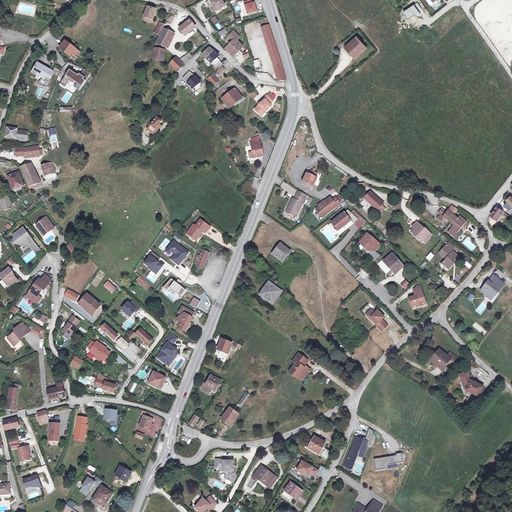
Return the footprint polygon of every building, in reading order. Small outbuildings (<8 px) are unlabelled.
[(227,5),(223,0),(214,0),(215,1),(212,3),(218,11),(227,5)] [(248,0),(242,2),(246,16),(256,13),(252,0),(248,0)] [(154,20),(157,9),(149,7),(148,9),(146,9),(146,11),(147,11),(145,18),(146,18),(153,20),(154,20)] [(191,32),(197,28),(191,21),(185,25),(191,32)] [(155,33),(160,36),(163,30),(165,25),(160,22),(155,33)] [(187,35),(191,32),(185,25),(179,30),(185,37),(187,35)] [(224,29),(217,33),(219,37),(227,33),(224,29)] [(174,35),(163,30),(160,36),(156,44),(167,47),(174,35)] [(234,56),(244,46),(238,41),(241,38),(235,32),(231,36),(233,39),(229,43),(231,45),(227,49),(233,55),(234,56)] [(367,48),(357,38),(347,47),(356,57),(367,48)] [(81,53),(64,40),(58,48),(75,61),(81,53)] [(275,40),(268,43),(277,73),(285,71),(275,40)] [(166,51),(155,48),(153,59),(164,61),(166,51)] [(208,58),(215,52),(211,49),(204,54),(208,58)] [(221,56),(215,52),(208,58),(213,63),(221,56)] [(178,71),(184,63),(177,57),(170,64),(178,71)] [(252,61),(255,68),(261,67),(259,59),(252,61)] [(54,72),(36,62),(31,73),(49,82),(54,72)] [(200,77),(203,75),(197,68),(194,70),(200,77)] [(77,75),(69,70),(61,82),(65,85),(70,77),(82,84),(89,72),(84,69),(81,74),(79,73),(77,75)] [(185,77),(184,78),(194,90),(202,82),(197,76),(197,77),(192,71),(185,77)] [(219,71),(215,74),(220,79),(224,76),(219,71)] [(287,75),(285,71),(277,73),(280,81),(284,81),(288,80),(287,75)] [(220,79),(215,74),(209,79),(215,86),(221,80),(220,79)] [(237,106),(247,98),(244,95),(243,96),(237,89),(224,99),(231,108),(236,104),(237,106)] [(264,103),(257,109),(261,114),(265,111),(267,113),(274,107),(272,105),(275,102),(269,96),(266,99),(267,100),(264,103)] [(158,123),(161,119),(158,117),(151,126),(155,128),(158,123)] [(26,141),(28,131),(18,130),(18,129),(8,128),(7,138),(26,141)] [(259,157),(259,156),(264,155),(263,149),(262,149),(261,143),(252,144),(254,158),(259,157)] [(35,147),(18,149),(17,149),(18,156),(22,156),(22,157),(26,156),(26,159),(40,157),(39,144),(37,144),(35,144),(35,147)] [(30,187),(35,185),(41,184),(31,164),(22,167),(30,187)] [(52,165),(42,168),(45,178),(55,175),(52,165)] [(24,186),(19,173),(17,168),(7,172),(14,190),(24,186)] [(319,180),(310,174),(305,182),(314,188),(319,180)] [(303,185),(313,190),(314,188),(305,182),(303,185)] [(385,204),(372,192),(367,198),(383,213),(388,209),(384,205),(385,204)] [(12,207),(9,195),(0,197),(0,204),(1,210),(12,207)] [(306,199),(297,195),(295,200),(293,199),(287,212),(297,217),(303,203),(304,204),(306,199)] [(318,210),(324,218),(342,204),(337,199),(334,201),(332,198),(325,203),(324,203),(320,206),(321,207),(318,210)] [(500,220),(507,212),(499,206),(495,210),(496,211),(493,215),(500,220)] [(446,223),(449,220),(456,226),(451,233),(460,240),(465,233),(462,231),(464,228),(467,224),(460,218),(451,211),(449,213),(444,209),(441,213),(444,215),(441,219),(446,223)] [(350,211),(335,224),(341,232),(353,222),(356,225),(361,221),(353,214),(350,211)] [(356,211),(353,214),(361,221),(356,225),(361,230),(367,222),(356,211)] [(462,216),(460,218),(467,224),(464,228),(465,229),(469,229),(473,223),(462,216)] [(56,228),(48,217),(41,222),(42,224),(38,227),(41,231),(45,231),(43,234),(45,237),(50,233),(49,232),(51,231),(52,232),(56,228)] [(194,225),(187,233),(195,239),(197,236),(199,237),(203,233),(202,232),(203,231),(204,232),(205,233),(207,230),(208,231),(211,228),(201,220),(196,226),(194,225)] [(430,239),(434,235),(428,230),(427,230),(419,223),(415,227),(416,228),(413,232),(416,235),(419,239),(421,237),(425,242),(429,238),(430,239)] [(28,234),(24,228),(15,235),(17,238),(15,240),(17,244),(20,242),(23,246),(26,244),(29,248),(31,246),(33,249),(35,247),(37,250),(39,249),(30,235),(29,236),(28,234)] [(154,250),(156,252),(166,235),(164,234),(154,250)] [(166,235),(156,252),(168,260),(179,243),(166,235)] [(383,246),(370,235),(365,240),(366,241),(363,245),(367,248),(367,250),(370,253),(373,249),(377,253),(383,246)] [(70,242),(65,247),(71,254),(77,250),(70,242)] [(458,248),(451,242),(443,254),(450,259),(446,264),(453,270),(463,257),(456,251),(458,248)] [(280,247),(274,254),(283,262),(292,251),(282,244),(280,247)] [(272,253),(274,254),(280,247),(278,245),(272,253)] [(199,255),(195,263),(204,267),(210,253),(203,250),(201,256),(199,255)] [(398,274),(405,267),(394,255),(387,262),(398,274)] [(13,272),(9,268),(0,275),(8,285),(11,285),(13,283),(16,283),(18,281),(12,273),(13,272)] [(496,272),(491,278),(496,282),(501,276),(496,272)] [(498,293),(507,282),(501,276),(496,282),(491,278),(488,282),(489,283),(488,285),(486,285),(483,288),(488,292),(488,294),(494,293),(496,291),(498,293)] [(40,279),(30,292),(27,296),(31,300),(35,295),(38,297),(46,287),(47,288),(52,281),(49,279),(47,281),(44,278),(42,281),(40,279)] [(405,290),(411,285),(406,280),(401,285),(405,290)] [(115,287),(108,281),(105,284),(112,291),(115,287)] [(146,282),(143,285),(149,290),(152,287),(146,282)] [(270,282),(261,295),(274,303),(282,291),(270,282)] [(76,302),(80,295),(67,288),(63,295),(76,302)] [(428,303),(423,288),(418,290),(418,289),(416,292),(418,298),(415,299),(411,300),(414,309),(419,308),(419,309),(425,307),(424,304),(428,303)] [(101,305),(88,294),(80,304),(88,310),(90,308),(95,313),(101,305)] [(128,301),(122,308),(129,315),(136,308),(128,301)] [(188,325),(192,318),(194,313),(183,307),(179,313),(183,316),(178,320),(177,320),(178,321),(181,322),(180,324),(178,327),(185,331),(187,328),(189,328),(190,326),(188,325)] [(372,310),(367,315),(370,319),(372,318),(375,321),(374,322),(382,331),(388,326),(383,320),(385,318),(378,311),(376,314),(372,310)] [(43,314),(39,319),(46,324),(50,319),(43,314)] [(80,321),(74,316),(68,323),(69,323),(64,331),(71,336),(77,329),(75,327),(80,321)] [(105,323),(101,327),(114,339),(118,335),(105,323)] [(16,331),(9,338),(16,346),(20,342),(19,341),(27,334),(25,331),(19,325),(15,329),(16,331)] [(31,332),(39,336),(40,335),(43,336),(46,331),(35,325),(31,332)] [(152,340),(140,329),(136,333),(148,344),(152,340)] [(177,338),(171,333),(164,342),(166,344),(157,357),(169,365),(178,352),(176,350),(177,349),(171,345),(177,338)] [(128,344),(121,337),(116,343),(124,350),(128,344)] [(222,339),(217,350),(221,352),(227,355),(229,355),(232,350),(230,349),(232,344),(222,339)] [(95,344),(92,342),(88,348),(91,350),(90,352),(96,356),(95,358),(100,362),(102,360),(105,362),(110,353),(104,349),(105,348),(96,342),(95,344)] [(448,357),(441,351),(437,355),(439,356),(434,362),(443,370),(452,360),(451,359),(448,357)] [(308,362),(299,355),(292,363),(295,366),(289,374),(292,376),(293,375),(295,376),(294,377),(297,379),(300,376),(304,378),(309,370),(306,368),(305,369),(303,368),(308,362)] [(82,362),(75,358),(71,365),(78,369),(82,362)] [(11,376),(20,378),(23,367),(14,365),(11,376)] [(480,395),(485,386),(473,379),(470,371),(462,373),(466,385),(469,387),(468,389),(480,395)] [(166,378),(155,373),(150,384),(161,389),(166,378)] [(80,376),(78,382),(90,385),(91,380),(80,376)] [(110,382),(102,376),(101,380),(98,379),(95,386),(103,389),(103,390),(113,393),(116,385),(113,384),(113,383),(110,382)] [(204,385),(203,387),(211,391),(213,389),(217,391),(220,386),(218,385),(221,381),(211,376),(206,386),(204,385)] [(17,389),(11,388),(8,409),(13,410),(17,410),(21,383),(18,382),(17,384),(17,389)] [(56,385),(57,388),(59,398),(67,396),(66,391),(63,392),(62,386),(61,382),(55,383),(56,385)] [(57,388),(46,390),(49,402),(60,399),(59,398),(57,388)] [(245,391),(237,406),(241,408),(249,394),(245,391)] [(115,425),(118,410),(105,408),(103,419),(111,420),(110,424),(115,425)] [(238,415),(229,409),(221,420),(230,426),(238,415)] [(46,412),(40,413),(37,414),(39,422),(40,422),(48,419),(46,412)] [(153,419),(145,416),(144,416),(140,428),(149,431),(152,424),(153,419)] [(195,416),(190,425),(193,427),(199,419),(195,416)] [(17,418),(4,421),(6,428),(6,429),(9,429),(20,426),(18,418),(17,418)] [(86,426),(87,419),(78,418),(77,441),(86,442),(87,426),(86,426)] [(59,442),(60,425),(50,424),(49,441),(59,442)] [(325,444),(311,435),(305,446),(319,455),(323,448),(325,444)] [(369,440),(356,435),(345,466),(352,468),(357,454),(363,456),(369,440)] [(30,446),(19,448),(22,461),(32,459),(30,451),(31,451),(30,446)] [(321,457),(325,460),(329,452),(326,450),(321,457)] [(401,454),(374,459),(377,470),(388,468),(387,464),(402,461),(401,454)] [(216,459),(216,468),(220,468),(223,468),(223,471),(226,471),(226,474),(224,477),(232,482),(235,477),(235,471),(233,471),(233,466),(233,461),(228,461),(228,459),(216,459)] [(302,460),(297,469),(307,475),(309,472),(315,475),(318,469),(302,460)] [(124,469),(120,466),(116,475),(128,481),(131,473),(124,470),(124,469)] [(278,478),(263,466),(255,476),(260,479),(271,488),(278,478)] [(25,479),(28,487),(31,486),(35,486),(37,484),(42,482),(39,475),(25,479)] [(99,487),(103,481),(97,477),(94,481),(88,477),(82,487),(89,492),(95,482),(97,483),(96,485),(99,487)] [(292,482),(287,491),(299,499),(304,490),(292,482)] [(13,493),(12,483),(0,484),(0,495),(4,495),(5,494),(13,493)] [(113,493),(102,486),(93,500),(104,507),(113,493)] [(36,490),(28,495),(31,500),(39,495),(36,490)] [(200,511),(205,511),(209,508),(211,505),(214,508),(218,503),(210,497),(207,501),(203,498),(196,508),(200,511)] [(375,501),(372,506),(380,511),(384,506),(375,501)]
